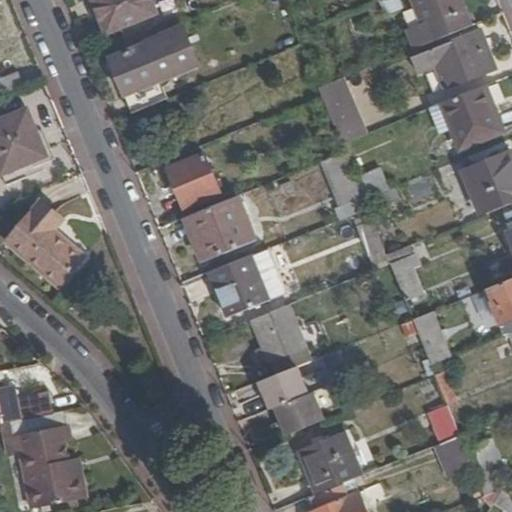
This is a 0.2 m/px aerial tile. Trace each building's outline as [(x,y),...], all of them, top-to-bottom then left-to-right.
[(158,14),(152,0),(91,0),(106,35),(158,14)] [(416,0),(407,0),(414,16),(422,12),(416,0)] [(471,27),(459,0),(416,0),(422,12),(434,41),(471,27)] [(182,25),(144,41),(146,46),(111,60),(133,115),(169,100),(161,81),(199,65),(182,25)] [(450,88),(497,69),(489,48),(481,29),(473,32),(434,48),(415,56),(421,71),(440,63),(443,71),(450,88)] [(0,95),(24,86),(19,73),(0,79),(0,95)] [(368,121),(386,114),(373,81),(355,88),(368,121)] [(318,89),(322,98),(341,145),(359,137),(336,82),(318,89)] [(483,87),(433,107),(441,129),(447,127),(456,150),(501,131),(483,87)] [(0,171),(2,176),(45,158),(27,112),(0,122),(0,171)] [(356,182),(344,154),(323,163),(341,208),(337,210),(341,221),(367,210),(364,201),(356,182)] [(480,218),(511,204),(511,159),(510,154),(462,174),(480,218)] [(221,194),(206,156),(169,171),(185,209),(221,194)] [(401,163),(356,182),(364,201),(395,188),(393,183),(407,177),(401,163)] [(256,243),(238,198),(188,218),(206,263),(256,243)] [(58,286),(82,258),(51,232),(60,222),(39,204),(7,242),(58,286)] [(385,252),(373,223),(357,229),(369,258),(385,252)] [(270,301),(252,257),(211,274),(228,318),(270,301)] [(407,258),(390,265),(406,303),(422,296),(407,258)] [(511,280),(489,290),(505,326),(511,322),(511,280)] [(290,306),(251,322),(274,378),(297,368),(307,364),(301,351),(307,348),(290,306)] [(414,323),(432,368),(449,361),(430,316),(414,323)] [(308,348),(307,348),(301,351),(307,364),(314,362),(308,348)] [(279,409),(290,436),(326,422),(314,394),(309,396),(297,368),(274,378),(262,383),(273,411),(279,409)] [(436,376),(448,407),(457,404),(445,372),(436,376)] [(0,423),(6,459),(19,456),(29,511),(36,511),(85,503),(80,476),(66,478),(64,466),(61,449),(70,448),(67,431),(64,431),(61,415),(48,417),(44,398),(11,404),(8,390),(0,391),(0,423)] [(319,491),(343,482),(360,476),(342,434),(303,449),(319,491)] [(446,472),(471,462),(465,449),(461,437),(436,447),(446,472)] [(481,442),(492,471),(502,467),(490,439),(481,442)] [(493,492),(500,489),(492,471),(481,442),(465,449),(471,462),(485,495),(493,492)] [(66,478),(80,476),(78,464),(64,466),(66,478)] [(319,491),(309,495),(314,509),(308,511),(370,511),(362,491),(348,496),(343,482),(319,491)] [(480,497),(491,507),(498,495),(502,488),(500,489),(493,492),(485,495),(480,497)]
